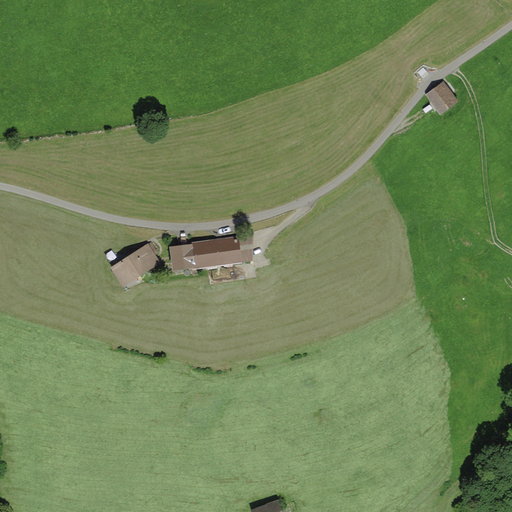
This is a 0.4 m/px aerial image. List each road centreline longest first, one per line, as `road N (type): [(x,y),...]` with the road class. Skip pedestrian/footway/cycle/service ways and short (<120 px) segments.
road 1 (unclassified): [(0,186),(161,225),(259,215),(340,180),(425,86),(511,25)]
road 2 (track): [(451,67),(479,114),(496,240),(511,251)]
